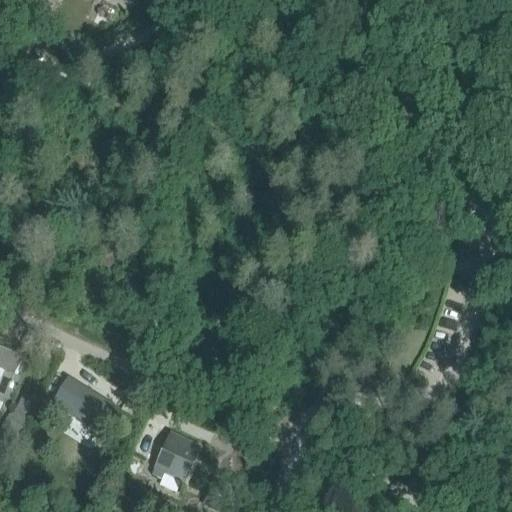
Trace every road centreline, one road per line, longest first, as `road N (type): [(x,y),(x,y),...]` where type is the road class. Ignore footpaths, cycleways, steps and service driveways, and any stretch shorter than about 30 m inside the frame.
road 1 (residential): [(296,449),(305,418),(326,402),(422,396),(459,369),(510,195),(411,70),(379,0)]
road 2 (residential): [(0,317),(296,449)]
road 3 (residential): [(168,0),(0,90)]
road 4 (residential): [(432,511),(296,449)]
